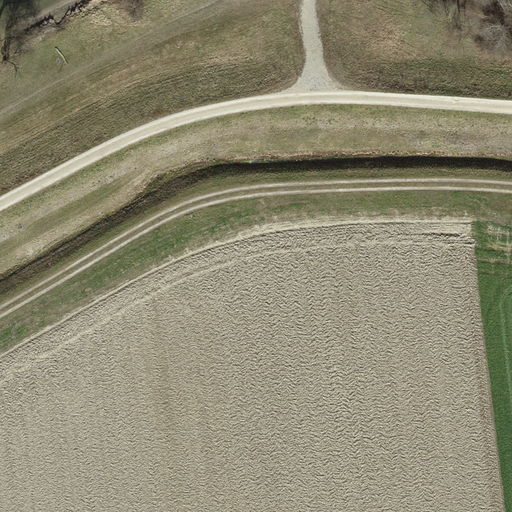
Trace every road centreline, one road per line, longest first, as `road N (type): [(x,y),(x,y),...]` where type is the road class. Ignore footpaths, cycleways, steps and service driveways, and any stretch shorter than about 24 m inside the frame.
road 1 (track): [(0,318),(189,205),(322,184),(430,178),(511,186)]
road 2 (track): [(0,195),(149,130),(246,105),(321,97)]
road 3 (track): [(321,97),(511,106)]
